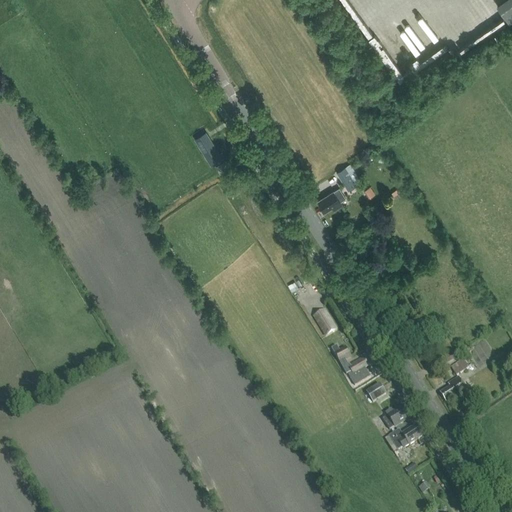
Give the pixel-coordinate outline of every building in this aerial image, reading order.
[(511,0),(502,0),(496,5),(509,23),(511,20),(511,0)] [(223,158),(207,131),(195,139),(211,165),(223,158)] [(229,168),(224,161),(216,167),(220,173),(229,168)] [(357,185),(353,179),(358,176),(351,163),(337,172),(348,191),(357,185)] [(343,203),(341,200),(346,196),(339,186),(334,190),(333,190),(318,201),(325,211),(333,206),(335,209),(343,203)] [(325,309),(312,317),(325,338),(338,330),(325,309)] [(362,358),(348,366),(346,361),(351,358),(345,347),(334,353),(347,375),(354,387),(370,377),(364,368),(368,366),(362,358)] [(456,349),(440,359),(444,366),(460,356),(456,349)] [(456,376),(469,368),(464,359),(451,367),(456,376)] [(458,377),(446,385),(448,388),(443,392),(444,394),(441,396),(446,402),(466,389),(458,377)] [(379,384),(365,393),(372,404),(386,395),(379,384)] [(394,428),(409,418),(402,407),(393,413),(391,410),(386,414),(387,417),(381,421),(388,431),(394,428)] [(408,446),(422,437),(415,426),(402,435),(399,430),(385,440),(394,454),(402,448),(402,449),(408,446)] [(422,494),(430,489),(426,483),(418,488),(422,494)]
